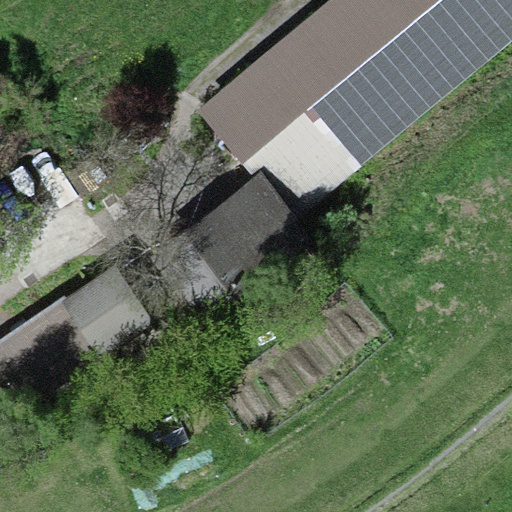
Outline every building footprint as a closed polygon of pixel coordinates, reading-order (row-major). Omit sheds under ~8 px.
[(511,0),(332,0),(198,112),(253,178),(292,225),(362,167),(511,41),(511,0)] [(253,178),(137,266),(188,332),(306,243),(292,225),(253,178)] [(87,305),(31,342),(71,404),(128,367),(87,305)] [(31,342),(20,324),(0,337),(0,449),(71,404),(31,342)] [(140,470),(100,495),(110,511),(142,511),(160,500),(140,470)]
